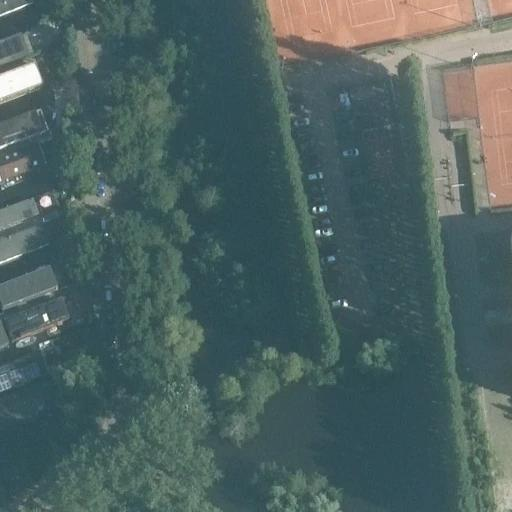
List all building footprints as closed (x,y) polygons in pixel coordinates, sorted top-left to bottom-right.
[(0,0),(0,17),(34,5),(32,0),(0,0)] [(0,45),(0,67),(32,56),(25,36),(0,45)] [(0,101),(43,86),(36,68),(0,80),(0,101)] [(393,126),(388,102),(351,109),(357,134),(393,126)] [(0,151),(53,132),(45,112),(0,128),(0,151)] [(51,173),(42,146),(0,159),(0,179),(3,189),(51,173)] [(0,232),(42,218),(36,200),(0,212),(0,232)] [(52,249),(44,226),(0,241),(0,264),(1,267),(52,249)] [(62,294),(52,268),(0,287),(0,303),(5,316),(62,294)] [(5,323),(12,342),(70,321),(63,302),(5,323)] [(0,352),(12,348),(4,327),(0,328),(0,352)] [(0,370),(0,396),(49,378),(40,355),(0,370)] [(0,407),(0,438),(1,441),(61,417),(50,388),(0,407)]
